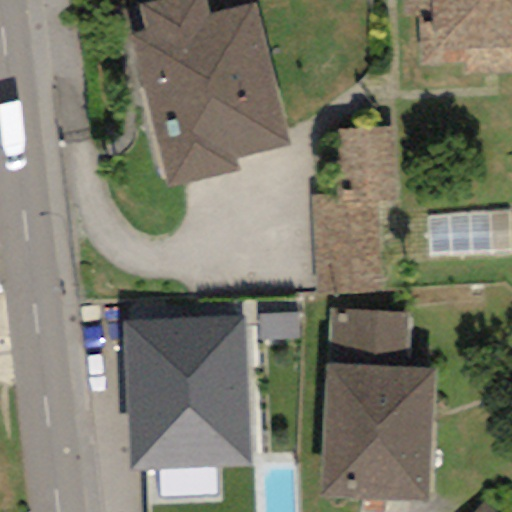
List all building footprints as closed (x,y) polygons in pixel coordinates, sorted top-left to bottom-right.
[(129,35),(168,189),(239,171),(236,159),(290,145),(253,1),(210,13),(206,0),(150,0),(138,3),(145,31),(129,35)] [(511,0),(403,0),(404,19),(416,19),(418,66),(461,64),(462,75),(511,72),(511,0)] [(313,197),(319,295),(384,291),(379,202),(397,201),(393,128),(331,132),(335,196),(313,197)] [(407,315),(327,312),(318,499),(428,504),(434,374),(404,372),(407,315)] [(121,326),(128,474),(250,468),(243,320),(121,326)]
